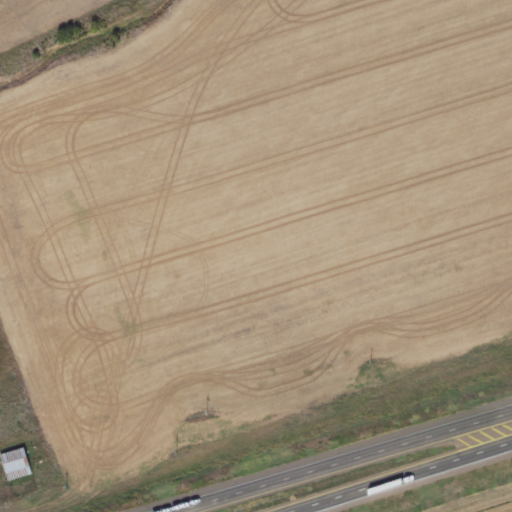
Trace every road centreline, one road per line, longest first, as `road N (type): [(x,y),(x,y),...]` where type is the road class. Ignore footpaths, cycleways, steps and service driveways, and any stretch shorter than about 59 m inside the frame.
road 1 (trunk): [(511,409),(174,511)]
road 2 (trunk): [(322,511),(511,452)]
